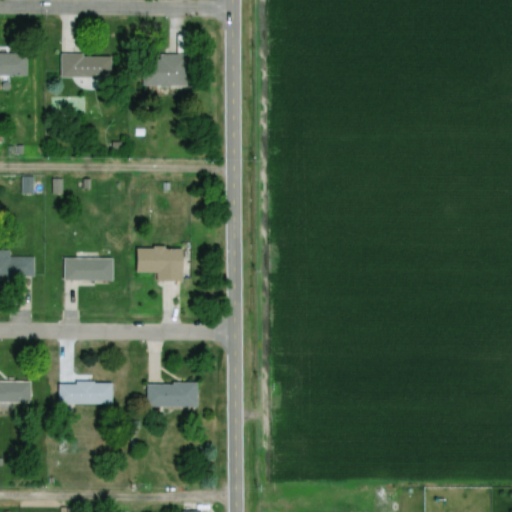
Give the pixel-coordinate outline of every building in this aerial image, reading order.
[(0,52),(26,53),(26,76),(9,76),(9,82),(2,82),(2,76),(0,76),(0,52)] [(58,53),(82,53),(82,56),(109,56),(110,77),(59,77),(58,53)] [(109,142),(120,142),(120,150),(109,150),(109,142)] [(20,176),(33,176),(33,195),(20,195),(20,176)] [(50,178),(61,178),(62,193),(50,194),(50,178)] [(132,249),(179,248),(180,281),(155,282),(155,272),(133,273),(132,249)] [(0,249),(9,249),(9,256),(33,256),(33,277),(9,277),(9,280),(0,280),(0,249)] [(62,258),(110,258),(110,280),(62,281),(62,258)] [(0,381),(30,382),(30,400),(0,400),(0,381)] [(58,383),(110,383),(110,401),(58,401),(58,383)] [(144,384),(196,385),(196,403),(144,403),(144,384)]
